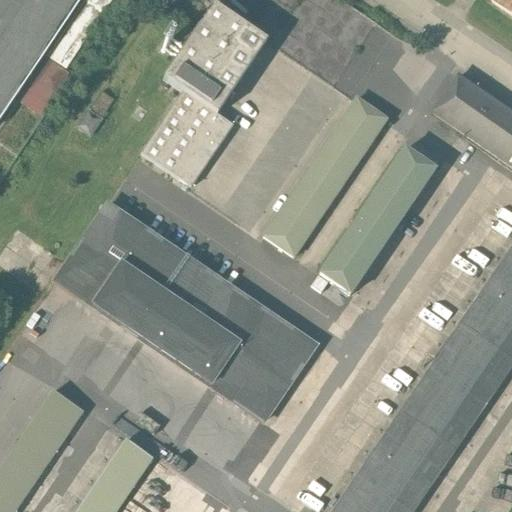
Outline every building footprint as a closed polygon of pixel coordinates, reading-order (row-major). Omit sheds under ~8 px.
[(0,0),(0,132),(47,62),(62,71),(110,0),(109,0),(0,0)] [(182,90),(138,158),(188,190),(231,125),(213,114),(266,33),(214,0),(212,0),(162,77),(182,90)] [(511,0),(491,0),(491,1),(511,14),(511,0)] [(511,119),(454,81),(430,117),(511,171),(511,119)] [(356,99),(261,238),(296,262),(390,123),(356,99)] [(402,150),(318,278),(350,300),(435,171),(402,150)] [(104,203),(50,283),(262,426),(316,346),(104,203)] [(511,245),(332,511),(411,511),(511,363),(511,245)] [(0,466),(0,511),(17,511),(82,413),(50,392),(0,466)] [(73,511),(117,511),(151,461),(120,440),(73,511)]
